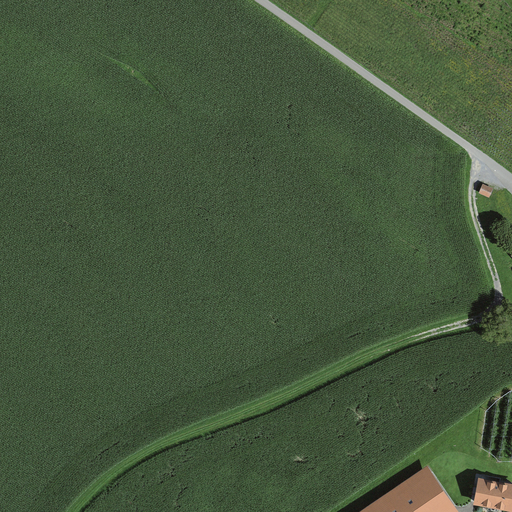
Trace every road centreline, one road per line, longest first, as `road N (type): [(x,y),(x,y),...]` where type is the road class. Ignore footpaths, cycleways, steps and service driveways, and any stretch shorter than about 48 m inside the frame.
road 1 (track): [(75,511),(99,485),(204,420),(495,311),(501,301),(472,194),(477,154)]
road 2 (unclassified): [(259,0),(511,180)]
